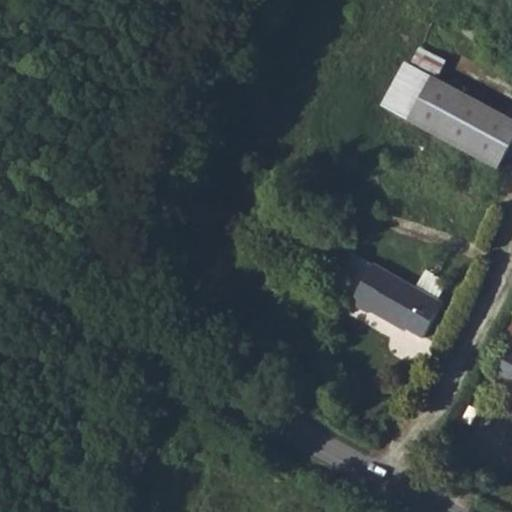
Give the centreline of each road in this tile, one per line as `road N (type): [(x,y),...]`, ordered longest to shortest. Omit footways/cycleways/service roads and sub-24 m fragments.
road 1 (residential): [(385,479),(475,333),(511,238)]
road 2 (residential): [(385,479),(186,373)]
road 3 (residential): [(186,373),(0,265)]
road 4 (unclassified): [(186,373),(119,511)]
